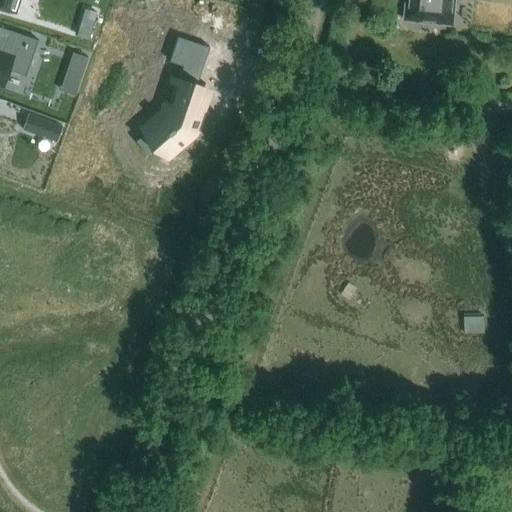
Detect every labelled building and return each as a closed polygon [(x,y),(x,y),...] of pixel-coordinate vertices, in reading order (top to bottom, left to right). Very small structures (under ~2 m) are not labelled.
[(0,0),(0,7),(14,12),(18,0),(0,0)] [(405,0),(403,18),(451,24),(453,0),(405,0)] [(87,39),(92,25),(82,21),(77,36),(87,39)] [(1,51),(0,50),(0,86),(1,86),(7,70),(25,76),(37,40),(8,30),(1,51)] [(165,116),(153,127),(175,152),(202,129),(216,87),(198,81),(211,43),(184,34),(177,57),(189,61),(176,99),(172,98),(165,116)]
